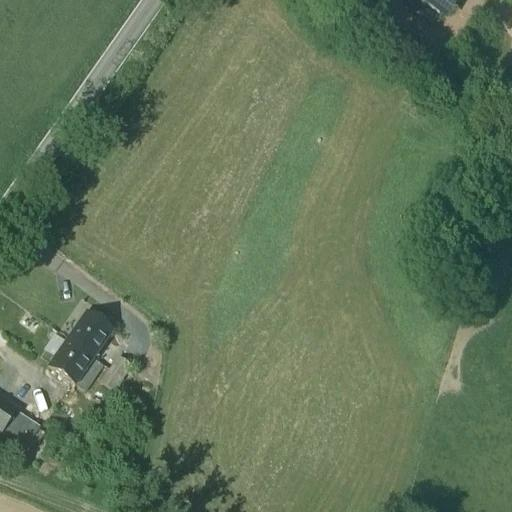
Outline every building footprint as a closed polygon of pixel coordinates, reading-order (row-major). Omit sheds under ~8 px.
[(409,0),(440,18),(450,0),(409,0)] [(85,317),(47,371),(73,390),(115,330),(105,322),(101,329),(85,317)] [(116,361),(98,388),(112,397),(130,371),(116,361)] [(0,437),(16,415),(0,404),(0,437)] [(16,415),(0,437),(0,439),(22,455),(39,432),(16,415)]
